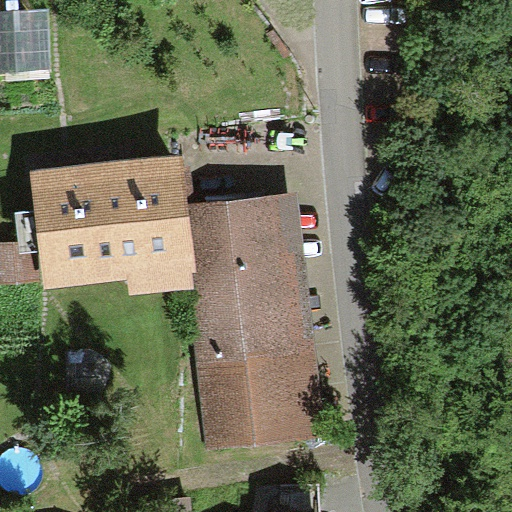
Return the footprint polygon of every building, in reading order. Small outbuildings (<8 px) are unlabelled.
[(0,82),(45,83),(45,14),(0,13),(0,82)] [(176,166),(38,182),(50,284),(188,268),(176,166)] [(211,446),(314,437),(298,253),(280,255),(276,200),(220,204),(225,267),(195,269),(211,446)] [(0,286),(36,283),(33,244),(0,247),(0,286)] [(265,511),(324,511),(323,479),(264,481),(265,511)] [(250,511),(248,495),(221,499),(222,511),(250,511)]
